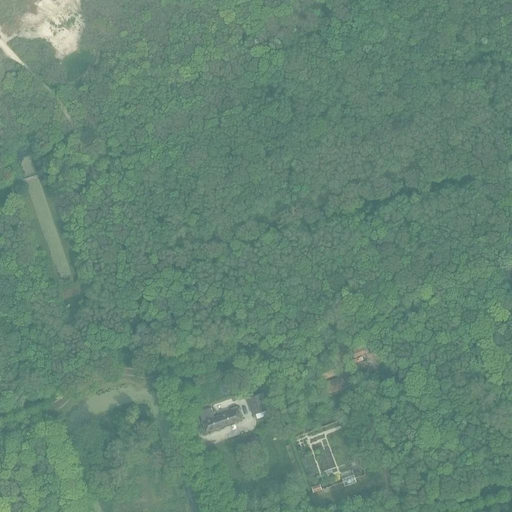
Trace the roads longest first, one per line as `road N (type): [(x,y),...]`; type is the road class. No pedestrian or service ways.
road 1 (track): [(219,511),(166,366),(511,248)]
road 2 (track): [(88,160),(166,366),(89,377),(58,404),(0,424)]
